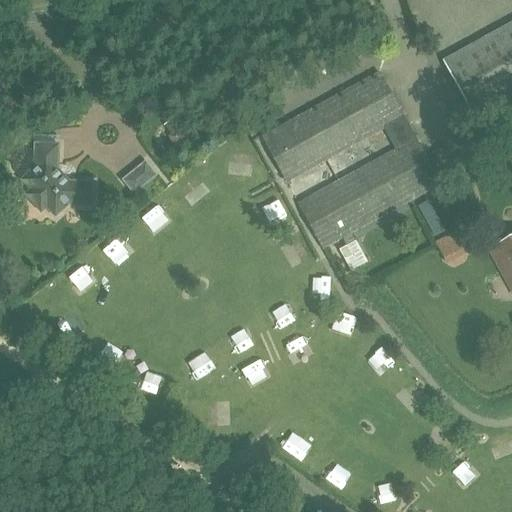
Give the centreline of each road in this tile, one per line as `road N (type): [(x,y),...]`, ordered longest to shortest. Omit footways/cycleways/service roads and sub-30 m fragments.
road 1 (track): [(209,488),(0,343)]
road 2 (unclassified): [(0,21),(155,0)]
